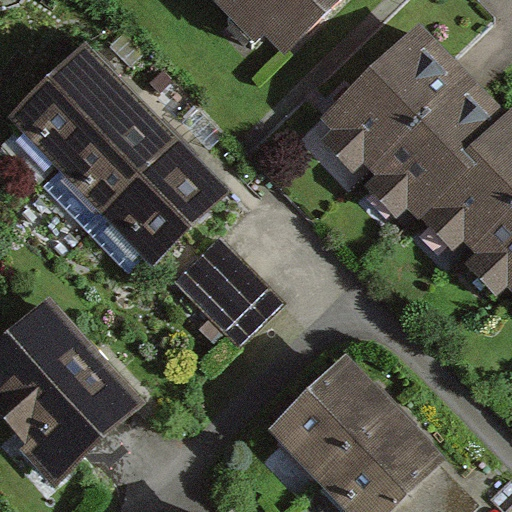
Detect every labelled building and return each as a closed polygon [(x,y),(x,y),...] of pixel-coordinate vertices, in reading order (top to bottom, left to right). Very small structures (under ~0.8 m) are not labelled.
[(201,0),(254,54),(263,44),(284,66),(352,0),(201,0)] [(361,184),(466,82),(419,34),(327,124),(339,136),(326,149),(361,184)] [(132,104),(87,58),(17,125),(62,172),(132,104)] [(506,123),(466,82),(361,184),(401,225),(408,218),(417,227),(474,172),(465,163),(506,123)] [(177,151),(132,104),(62,172),(107,218),(177,151)] [(455,266),(511,211),(511,117),(506,123),(465,163),(474,172),(417,227),(455,266)] [(222,197),(177,151),(107,218),(152,265),(222,197)] [(511,211),(455,266),(496,308),(511,292),(511,211)] [(286,306),(220,241),(178,284),(244,348),(286,306)] [(145,409),(45,304),(0,346),(0,433),(57,493),(145,409)] [(470,511),(478,505),(348,366),(272,436),(342,511),(470,511)]
